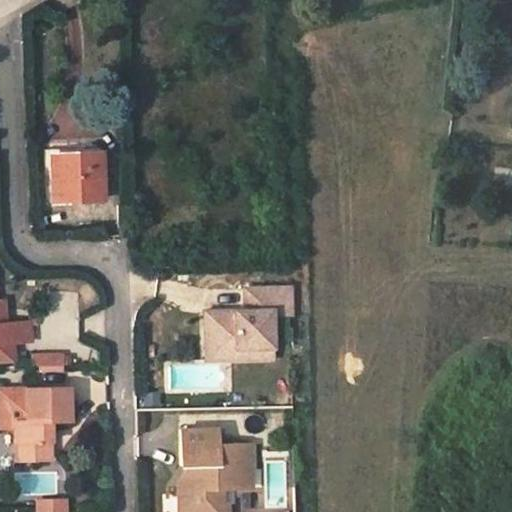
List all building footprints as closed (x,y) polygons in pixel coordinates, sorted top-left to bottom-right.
[(49,155),(52,201),(101,199),(99,152),(49,155)] [(130,205),(117,205),(118,237),(131,237),(130,205)] [(245,310),(205,311),(206,348),(272,346),(271,314),(291,314),(290,286),(244,288),(245,310)] [(39,314),(42,349),(79,346),(77,311),(39,314)] [(0,340),(11,339),(29,338),(28,322),(7,323),(0,323),(0,340)] [(11,339),(0,340),(0,360),(12,359),(11,339)] [(272,346),(206,348),(206,360),(273,357),(272,346)] [(56,350),(36,351),(37,362),(56,361),(56,350)] [(36,351),(25,352),(26,363),(37,362),(36,351)] [(62,384),(18,385),(18,404),(18,418),(8,418),(8,422),(9,458),(45,457),(44,417),(63,417),(62,384)] [(18,404),(18,385),(0,385),(0,422),(8,422),(8,418),(8,405),(18,404)] [(18,404),(8,405),(8,418),(18,418),(18,404)] [(215,430),(179,431),(180,466),(185,466),(185,476),(181,486),(177,485),(177,511),(213,511),(214,504),(222,504),(221,488),(251,487),(250,445),(215,445),(215,430)] [(36,511),(62,511),(69,511),(68,494),(36,496),(36,511)]
